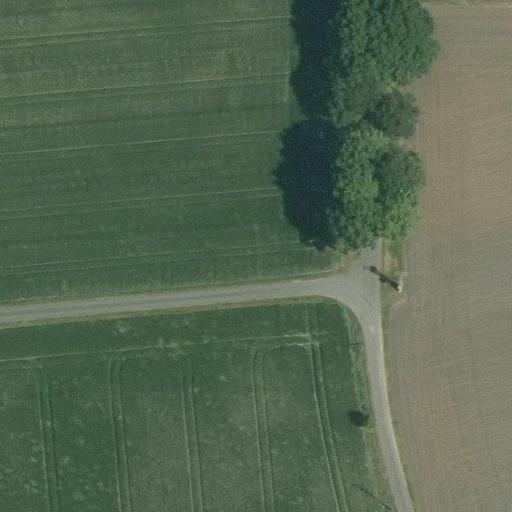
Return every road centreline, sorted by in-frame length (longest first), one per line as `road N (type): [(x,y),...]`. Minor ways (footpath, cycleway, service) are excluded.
road 1 (unclassified): [(368,289),(0,319)]
road 2 (unclassified): [(383,0),(368,289)]
road 3 (unclassified): [(405,511),(383,429),(368,289)]
